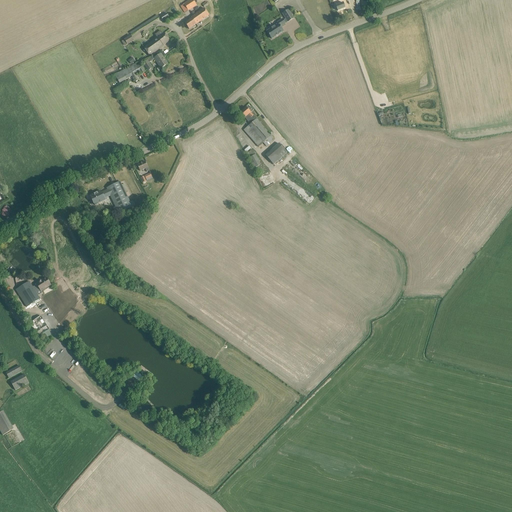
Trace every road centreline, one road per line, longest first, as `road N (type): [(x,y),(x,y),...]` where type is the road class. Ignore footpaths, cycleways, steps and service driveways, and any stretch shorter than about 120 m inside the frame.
road 1 (tertiary): [(0,227),(219,111)]
road 2 (tertiary): [(219,111),(298,46),(417,0)]
